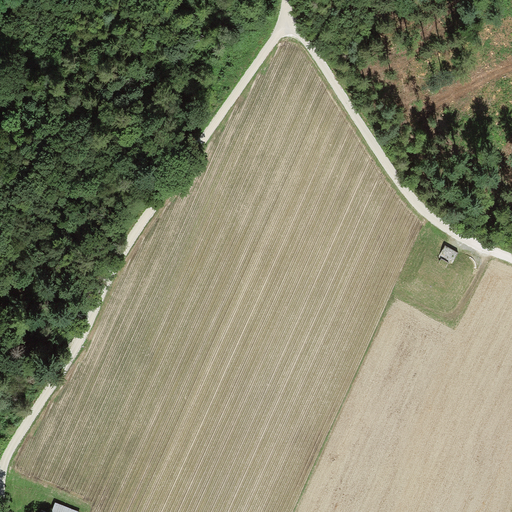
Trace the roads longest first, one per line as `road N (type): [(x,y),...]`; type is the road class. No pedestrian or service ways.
road 1 (track): [(0,474),(121,251),(280,28),(285,0)]
road 2 (track): [(280,28),(308,45),(410,200),(466,242),(511,261)]
